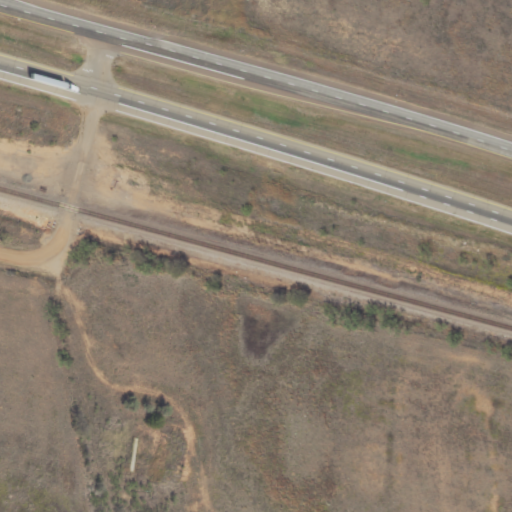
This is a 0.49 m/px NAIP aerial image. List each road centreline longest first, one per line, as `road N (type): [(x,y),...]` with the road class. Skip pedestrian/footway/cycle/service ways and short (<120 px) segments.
road 1 (trunk): [(0,60),(511,216)]
road 2 (trunk): [(511,144),(6,0)]
road 3 (residential): [(0,255),(40,256),(57,236),(108,30)]
